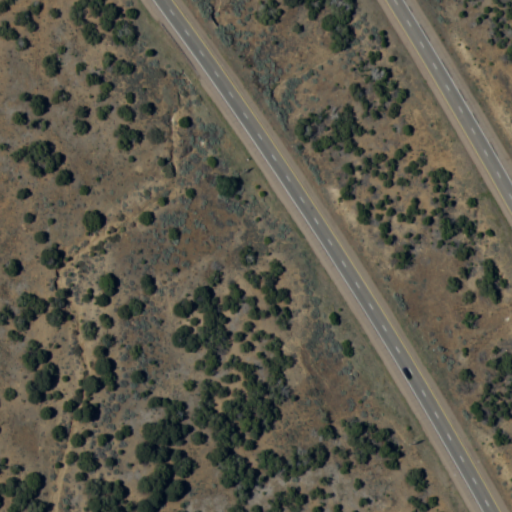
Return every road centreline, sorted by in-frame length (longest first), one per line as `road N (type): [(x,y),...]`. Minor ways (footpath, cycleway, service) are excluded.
road 1 (motorway): [(127,0),(241,155),(459,511)]
road 2 (motorway): [(511,186),(397,0)]
